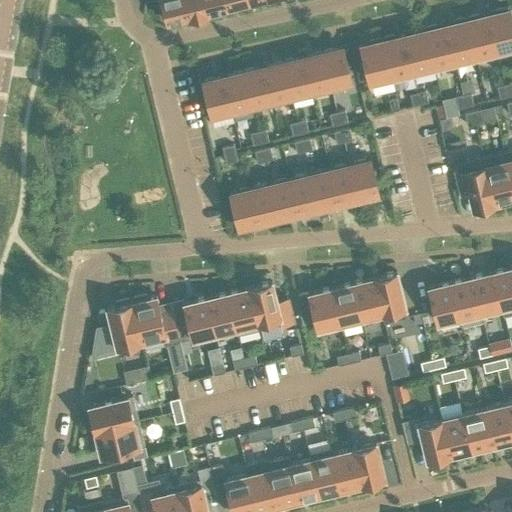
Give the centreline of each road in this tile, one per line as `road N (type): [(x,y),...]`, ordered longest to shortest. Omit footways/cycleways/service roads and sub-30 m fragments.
road 1 (residential): [(199,248),(88,262),(75,284),(36,511)]
road 2 (residential): [(199,248),(511,222)]
road 3 (residential): [(152,43),(199,248)]
road 4 (residential): [(354,0),(152,43)]
road 5 (residential): [(511,472),(350,511)]
